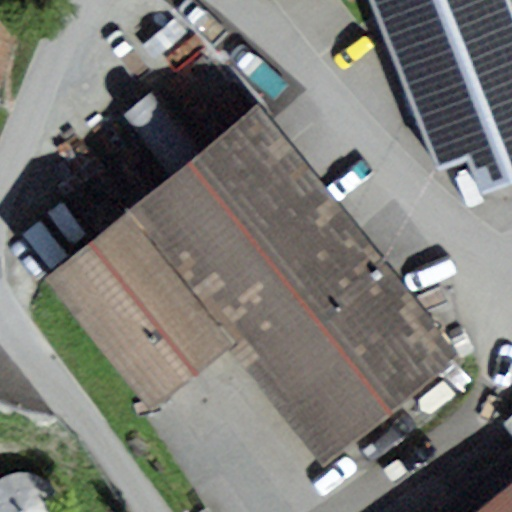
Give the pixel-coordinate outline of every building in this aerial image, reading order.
[(511,180),(511,7),(509,0),(369,0),(433,170),(465,159),(478,194),(511,180)] [(0,93),(20,31),(0,23),(0,93)] [(458,353),(256,102),(38,277),(146,412),(228,346),(321,462),(458,353)] [(67,511),(67,509),(64,495),(56,483),(45,474),(31,469),(17,468),(3,472),(0,473),(0,511),(67,511)] [(511,511),(511,481),(473,511),(511,511)]
